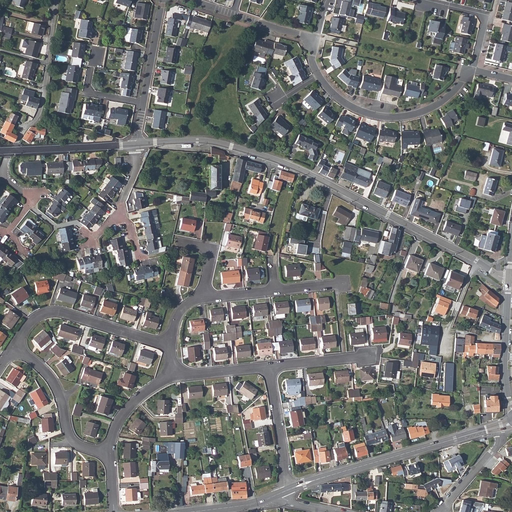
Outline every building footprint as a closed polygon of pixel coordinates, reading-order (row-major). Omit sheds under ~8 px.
[(16,0),(16,1),(16,4),(18,8),(24,10),(26,4),(27,1),(29,1),(28,0),(16,0)] [(341,2),(338,15),(352,18),(353,12),(353,10),(350,10),(351,7),(352,8),(353,6),(358,7),(360,0),(343,0),(343,3),(341,2)] [(137,2),(135,10),(137,11),(136,18),(146,20),(148,5),(137,2)] [(502,14),(501,19),(511,21),(511,18),(511,3),(505,2),(503,11),(503,12),(503,14),(502,14)] [(366,4),(364,15),(382,19),(384,9),(379,7),(375,7),(375,6),(366,4)] [(311,9),(298,5),(297,11),(299,13),(298,16),(297,16),(296,23),(302,24),(303,24),(307,25),(308,19),(307,19),(308,15),(310,15),(311,9)] [(389,9),(386,22),(390,23),(391,24),(395,25),(396,24),(401,25),(403,14),(398,13),(398,14),(395,14),(395,13),(393,12),(393,10),(389,9)] [(168,18),(165,35),(174,37),(177,20),(180,20),(181,15),(172,14),(171,19),(168,18)] [(189,27),(207,33),(210,22),(193,16),(189,27)] [(344,21),(331,18),(330,23),(331,23),(329,29),(328,33),(338,35),(340,25),(343,26),(344,21)] [(80,19),(79,27),(78,36),(89,38),(91,30),(89,30),(91,21),(80,19)] [(427,31),(432,32),(434,33),(434,36),(433,37),(441,39),(442,34),(443,30),(444,25),(440,24),(440,25),(436,24),(437,22),(429,20),(427,31)] [(460,20),(459,24),(461,25),(459,33),(469,35),(471,27),(472,27),(473,23),(460,20)] [(45,26),(34,23),(30,22),(28,29),(28,31),(32,32),(32,33),(42,36),(45,26)] [(511,26),(502,24),(502,28),(503,28),(502,34),(501,40),(511,43),(511,39),(511,26)] [(141,30),(130,28),(126,27),(124,39),(125,40),(128,41),(128,42),(137,44),(139,36),(140,36),(141,30)] [(467,40),(455,37),(454,42),(452,53),(462,55),(463,49),(467,50),(468,45),(466,44),(467,40)] [(29,41),(25,56),(36,59),(39,48),(40,48),(41,44),(29,41)] [(256,41),(253,51),(266,55),(266,54),(272,56),(272,54),(274,44),(275,44),(266,41),(265,44),(256,41)] [(83,44),(73,42),(70,56),(71,57),(70,65),(78,67),(80,58),(81,58),(82,54),(81,54),(83,44)] [(506,46),(495,43),(491,59),(502,62),(506,46)] [(274,44),(272,54),(284,57),(287,48),(278,46),(278,45),(274,44)] [(163,57),(162,61),(174,64),(177,49),(167,47),(165,57),(163,57)] [(331,60),(329,61),(332,66),(331,67),(333,71),(344,64),(340,58),(342,50),(331,48),(329,57),(330,57),(332,57),(331,60)] [(137,52),(127,50),(123,70),(133,72),(135,64),(134,64),(135,58),(136,58),(137,52)] [(297,58),(284,64),(287,69),(288,68),(292,75),(288,77),(291,82),(294,87),(305,79),(304,76),(305,75),(303,71),(302,72),(300,68),(299,67),(301,66),(297,58)] [(37,64),(26,61),(21,78),(31,81),(35,68),(36,69),(37,64)] [(70,65),(67,65),(64,81),(75,82),(77,72),(78,72),(79,67),(78,67),(70,65)] [(441,81),(442,75),(443,72),(445,72),(446,72),(447,68),(435,65),(432,79),(441,81)] [(161,74),(159,83),(169,85),(171,72),(160,70),(160,74),(161,74)] [(351,87),(356,89),(358,78),(350,76),(344,70),(337,77),(343,83),(344,82),(347,85),(352,87),(351,87)] [(133,75),(119,72),(118,77),(120,77),(118,88),(128,90),(130,82),(131,82),(133,75)] [(261,91),(262,87),(263,85),(264,85),(266,81),(263,80),(264,77),(255,73),(253,77),(255,78),(251,88),(261,91)] [(364,89),(377,92),(380,80),(363,76),(360,89),(364,90),(364,89)] [(387,96),(387,95),(388,94),(390,95),(391,96),(398,98),(401,88),(393,86),(395,79),(385,76),(381,94),(387,96)] [(417,94),(421,95),(424,85),(420,84),(419,88),(405,85),(403,95),(417,98),(417,94)] [(477,84),(475,93),(474,98),(480,99),(481,94),(486,95),(486,96),(490,97),(492,97),(494,89),(492,88),(492,87),(489,86),(489,85),(484,84),(484,85),(477,84)] [(170,89),(157,87),(156,92),(157,92),(155,102),(166,104),(167,99),(168,99),(170,89)] [(25,105),(36,109),(39,100),(33,97),(35,92),(24,88),(22,94),(24,95),(22,100),(26,101),(25,105)] [(74,94),(63,92),(60,91),(56,111),(68,113),(69,106),(71,106),(72,100),(73,100),(74,94)] [(310,108),(314,111),(323,102),(312,92),(303,101),(304,101),(302,103),(302,105),(307,110),(308,110),(310,108)] [(511,95),(510,95),(509,95),(509,94),(505,93),(502,104),(507,105),(511,105),(511,95)] [(258,100),(248,106),(255,118),(252,119),(257,127),(266,117),(263,113),(258,105),(260,103),(258,100)] [(83,104),(82,113),(81,118),(91,119),(93,122),(97,123),(101,106),(95,105),(91,104),(91,105),(83,104)] [(324,107),(317,116),(328,124),(334,116),(327,111),(328,110),(324,107)] [(109,108),(107,118),(112,119),(112,118),(116,119),(115,124),(123,125),(126,110),(114,108),(114,109),(109,108)] [(165,111),(153,109),(152,117),(153,117),(151,127),(162,130),(165,111)] [(446,115),(440,118),(445,129),(452,125),(451,124),(454,122),(457,120),(452,111),(446,114),(446,115)] [(9,112),(5,121),(13,125),(16,119),(18,116),(9,112)] [(340,116),(335,126),(339,128),(340,127),(350,132),(352,128),(354,123),(351,121),(348,120),(349,119),(344,117),(344,118),(340,116)] [(478,116),(476,125),(483,126),(485,118),(478,116)] [(281,123),(282,122),(277,118),(269,128),(275,133),(275,132),(282,137),(286,133),(285,132),(289,128),(284,125),(283,125),(281,123)] [(5,121),(0,131),(0,136),(13,142),(16,137),(10,133),(13,125),(5,121)] [(511,124),(504,122),(502,129),(509,131),(506,143),(511,144),(511,124)] [(360,123),(355,137),(370,143),(375,130),(367,127),(364,126),(364,125),(360,123)] [(28,130),(22,139),(28,143),(34,135),(35,136),(36,134),(44,136),(45,131),(40,129),(31,127),(28,130)] [(427,129),(422,131),(426,145),(441,141),(440,137),(439,135),(438,135),(437,130),(437,128),(428,131),(427,129)] [(379,131),(377,142),(382,142),(382,141),(394,143),(395,133),(388,132),(388,131),(384,130),(383,131),(379,131)] [(406,132),(400,132),(401,149),(406,149),(406,145),(419,144),(418,132),(406,133),(406,132)] [(300,148),(305,150),(305,149),(308,150),(308,152),(310,155),(308,159),(314,162),(317,156),(314,150),(316,146),(311,144),(312,142),(298,136),(294,145),(300,147),(300,148)] [(211,148),(210,154),(211,154),(217,155),(219,155),(218,158),(218,160),(225,160),(225,156),(224,152),(211,148)] [(493,148),(489,164),(499,166),(503,151),(493,148)] [(383,158),(381,162),(389,165),(391,160),(383,157),(383,158)] [(236,158),(230,190),(238,193),(241,183),(243,174),(244,169),(245,161),(236,158)] [(83,161),(83,162),(84,170),(94,170),(94,168),(97,168),(102,162),(102,160),(94,160),(94,159),(89,159),(89,160),(83,161)] [(317,166),(316,166),(321,168),(318,173),(332,179),(334,175),(339,177),(343,169),(338,167),(337,168),(333,166),(332,168),(330,167),(330,169),(323,166),(325,162),(320,159),(317,166)] [(84,170),(83,162),(78,162),(78,161),(72,161),(72,162),(69,162),(70,171),(73,171),(73,172),(84,172),(84,170)] [(245,161),(244,169),(251,171),(253,164),(245,161)] [(37,175),(43,175),(42,162),(36,162),(36,163),(33,163),(33,162),(29,162),(29,163),(23,163),(21,165),(21,171),(24,173),(27,173),(27,175),(37,174),(37,175)] [(60,163),(48,164),(48,174),(65,174),(64,162),(60,162),(60,163)] [(357,169),(344,163),(342,166),(344,167),(343,169),(355,175),(357,169)] [(253,164),(251,171),(258,173),(260,166),(253,164)] [(189,198),(189,200),(205,202),(206,196),(215,196),(215,190),(219,190),(220,165),(209,165),(209,189),(205,189),(205,193),(190,191),(189,198)] [(339,177),(351,183),(355,175),(343,169),(339,177)] [(355,175),(351,183),(364,189),(367,183),(368,181),(368,180),(367,180),(370,174),(357,169),(355,175)] [(282,180),(292,183),(294,175),(290,174),(280,171),(278,177),(274,176),(270,190),(279,192),(282,180)] [(465,171),(463,178),(474,181),(476,174),(465,171)] [(106,177),(103,181),(107,184),(116,190),(121,184),(112,177),(109,179),(106,177)] [(484,189),(483,194),(491,196),(493,191),(493,192),(496,181),(487,178),(484,189)] [(254,192),(260,194),(262,183),(258,182),(258,181),(250,179),(246,192),(252,194),(252,192),(254,192)] [(377,182),(372,195),(384,200),(389,187),(377,182)] [(107,184),(98,195),(105,201),(109,196),(112,198),(114,195),(113,194),(116,190),(107,184)] [(55,194),(53,197),(54,198),(61,204),(62,205),(64,206),(72,196),(72,195),(70,194),(71,193),(63,187),(56,195),(55,194)] [(395,191),(391,201),(405,207),(409,196),(395,191)] [(133,204),(134,209),(146,207),(143,194),(134,192),(136,198),(133,199),(134,204),(133,204)] [(18,201),(9,193),(6,197),(5,196),(3,196),(0,199),(0,203),(1,204),(1,205),(9,211),(15,203),(16,204),(18,201)] [(456,205),(454,211),(466,215),(467,209),(469,209),(470,206),(473,207),(476,198),(471,197),(470,201),(461,198),(458,205),(456,205)] [(61,204),(54,198),(51,202),(52,203),(47,210),(54,216),(60,209),(59,208),(62,205),(61,204)] [(415,199),(409,213),(435,224),(438,215),(421,208),(423,202),(415,199)] [(93,204),(88,211),(97,217),(100,213),(101,214),(103,211),(100,209),(103,205),(97,201),(94,204),(93,204)] [(9,211),(1,205),(0,206),(0,221),(2,223),(4,219),(3,218),(9,211)] [(302,205),(298,215),(314,221),(318,211),(302,205)] [(250,210),(244,208),(242,217),(243,219),(246,220),(248,219),(256,221),(261,223),(264,213),(258,212),(258,213),(250,211),(250,210)] [(142,221),(143,226),(154,224),(159,223),(156,209),(141,212),(142,217),(140,217),(141,221),(142,221)] [(335,209),(330,217),(337,222),(344,227),(349,218),(335,209)] [(493,209),(488,224),(499,226),(503,212),(493,209)] [(82,217),(79,222),(87,228),(90,223),(91,224),(97,217),(88,211),(85,215),(84,214),(82,217)] [(226,212),(222,223),(226,223),(228,223),(229,224),(232,214),(226,212)] [(181,218),(179,229),(193,232),(195,221),(181,218)] [(24,231),(29,235),(34,228),(35,227),(36,225),(31,221),(32,221),(29,219),(28,219),(26,221),(26,220),(19,229),(23,232),(24,231)] [(445,221),(441,230),(456,236),(459,227),(445,221)] [(154,224),(143,226),(145,234),(146,234),(147,239),(158,237),(156,228),(160,227),(159,223),(154,224)] [(70,226),(58,228),(61,242),(72,240),(71,236),(72,236),(70,226)] [(345,227),(343,239),(353,241),(353,240),(355,229),(356,228),(345,226),(345,227)] [(29,235),(28,236),(32,239),(32,240),(36,244),(43,235),(34,228),(29,235)] [(389,236),(388,242),(396,245),(400,230),(391,228),(389,236)] [(355,229),(353,240),(358,241),(359,239),(375,243),(378,233),(361,229),(361,231),(355,229)] [(486,233),(482,250),(492,253),(497,236),(486,233)] [(228,234),(225,245),(239,248),(241,237),(228,234)] [(266,236),(257,234),(254,249),(263,251),(267,236),(266,236)] [(147,239),(146,240),(147,245),(146,246),(147,251),(148,251),(148,255),(158,252),(157,248),(161,247),(159,237),(158,237),(147,239)] [(110,240),(112,250),(115,250),(122,248),(121,243),(122,243),(121,238),(110,240)] [(297,250),(296,253),(306,254),(308,245),(304,244),(305,240),(290,238),(290,243),(293,243),(292,249),(297,250)] [(72,240),(61,242),(62,247),(61,247),(62,251),(73,249),(72,240)] [(344,240),(341,255),(350,257),(353,242),(344,240)] [(384,241),(381,254),(389,256),(390,252),(394,253),(396,245),(388,242),(384,241)] [(122,248),(115,250),(118,261),(119,265),(123,265),(123,266),(130,265),(128,258),(129,258),(128,253),(127,253),(126,248),(122,248)] [(2,258),(1,259),(10,265),(12,263),(16,266),(22,262),(16,257),(17,257),(13,254),(12,255),(7,251),(2,258)] [(367,259),(366,262),(374,264),(376,255),(371,254),(370,259),(367,259)] [(98,255),(90,257),(92,267),(97,266),(97,267),(101,267),(98,255)] [(92,267),(90,257),(86,258),(85,256),(82,257),(82,259),(77,260),(79,269),(84,268),(85,273),(93,271),(92,267)] [(183,256),(180,271),(191,273),(194,258),(183,256)] [(408,257),(404,269),(416,275),(421,263),(408,257)] [(367,264),(364,271),(368,273),(370,273),(372,270),(374,266),(367,264)] [(146,265),(142,266),(144,278),(153,277),(153,275),(158,274),(157,268),(152,269),(151,266),(146,267),(146,265)] [(298,265),(284,266),(286,276),(299,275),(298,265)] [(428,265),(423,277),(437,283),(442,271),(428,265)] [(144,278),(142,266),(138,267),(139,269),(134,270),(136,280),(144,278)] [(257,269),(245,270),(246,281),(258,280),(257,269)] [(191,273),(180,271),(177,284),(188,287),(191,273)] [(234,271),(220,273),(222,284),(235,282),(239,282),(237,271),(234,272),(234,271)] [(449,274),(444,287),(457,292),(462,280),(449,274)] [(47,281),(35,282),(36,292),(48,291),(47,281)] [(483,285),(480,288),(482,290),(480,292),(482,294),(483,295),(483,296),(487,299),(484,302),(485,303),(494,309),(499,299),(483,285)] [(22,286),(11,293),(16,302),(27,295),(22,286)] [(78,293),(61,288),(58,298),(74,304),(78,293)] [(364,295),(363,297),(369,299),(374,291),(370,289),(366,295),(364,295)] [(162,293),(160,299),(167,301),(169,295),(166,294),(167,292),(162,291),(162,293)] [(84,294),(80,305),(92,308),(95,298),(84,294)] [(452,300),(441,296),(436,312),(446,316),(448,309),(449,304),(450,304),(452,300)] [(327,297),(316,298),(317,309),(328,308),(327,297)] [(308,299),(294,301),(295,312),(309,310),(308,299)] [(103,300),(100,311),(113,315),(117,304),(103,300)] [(287,302),(274,303),(274,314),(276,314),(276,317),(277,318),(284,317),(283,313),(288,312),(287,302)] [(357,303),(346,304),(347,315),(358,314),(357,303)] [(266,304),(252,305),(253,316),(267,314),(266,304)] [(244,306),(231,308),(232,318),(236,318),(236,320),(241,320),(241,317),(245,317),(244,306)] [(463,306),(460,314),(474,319),(477,311),(463,306)] [(124,307),(121,317),(134,321),(137,311),(124,307)] [(221,309),(209,310),(210,321),(222,320),(221,309)] [(10,310),(1,322),(10,328),(19,316),(10,310)] [(147,311),(144,324),(157,328),(160,318),(151,315),(151,312),(147,311)] [(479,325),(487,329),(490,321),(491,318),(483,315),(479,325)] [(323,316),(314,317),(315,324),(320,323),(324,323),(323,316)] [(363,317),(354,318),(354,324),(358,324),(359,325),(364,325),(363,317)] [(202,320),(188,322),(189,332),(203,331),(202,320)] [(487,329),(486,331),(488,333),(489,330),(499,334),(500,325),(490,321),(487,329)] [(309,324),(306,325),(306,329),(310,329),(310,332),(316,331),(315,324),(309,324)] [(59,325),(55,335),(74,341),(77,332),(77,331),(59,325)] [(422,325),(420,344),(437,346),(439,328),(422,325)] [(384,327),(370,329),(371,339),(379,338),(384,338),(385,338),(384,327)] [(278,328),(272,329),(273,336),(277,336),(277,334),(281,334),(280,328),(278,328)] [(43,330),(32,339),(39,347),(49,338),(43,330)] [(353,334),(348,334),(349,345),(362,344),(361,330),(353,331),(353,334)] [(226,334),(222,334),(223,341),(230,341),(229,333),(226,334)] [(397,333),(396,344),(408,345),(409,334),(397,333)] [(91,335),(87,345),(95,347),(100,349),(104,339),(91,335)] [(464,345),(469,346),(469,345),(469,343),(472,344),(473,337),(469,336),(465,335),(465,340),(460,339),(459,344),(464,345)] [(333,336),(320,337),(321,348),(335,346),(333,336)] [(313,338),(299,339),(300,350),(314,349),(313,338)] [(257,345),(256,345),(257,355),(271,353),(270,343),(269,343),(268,342),(266,342),(264,340),(257,341),(257,345)] [(111,341),(108,352),(120,356),(123,345),(111,341)] [(291,341),(277,342),(278,353),(292,351),(291,341)] [(463,345),(463,352),(468,353),(468,355),(472,356),(473,353),(483,354),(484,344),(476,343),(475,345),(472,345),(469,345),(469,346),(464,345),(463,345)] [(49,349),(53,353),(58,348),(54,344),(49,349)] [(218,349),(213,349),(215,360),(227,359),(226,348),(224,348),(224,344),(218,345),(218,349)] [(484,344),(483,354),(487,354),(487,356),(488,356),(488,358),(491,358),(491,357),(491,354),(492,344),(484,344)] [(492,344),(491,354),(499,355),(500,344),(492,344)] [(248,345),(235,347),(236,358),(250,356),(248,345)] [(197,347),(186,348),(188,362),(199,361),(197,347)] [(58,348),(53,353),(57,357),(64,350),(59,348),(58,348)] [(139,350),(135,360),(148,364),(152,354),(139,350)] [(411,359),(410,364),(416,365),(417,357),(422,358),(423,354),(412,352),(411,359)] [(64,358),(56,365),(63,376),(72,369),(64,358)] [(435,378),(436,362),(422,361),(420,376),(435,378)] [(384,377),(394,378),(395,371),(396,363),(386,362),(384,377)] [(444,363),(443,391),(452,392),(453,363),(444,363)] [(497,367),(486,366),(487,379),(498,380),(498,375),(497,375),(497,367)] [(13,368),(5,380),(14,386),(18,380),(21,381),(25,376),(13,368)] [(84,368),(81,379),(98,384),(101,373),(84,368)] [(370,368),(358,369),(359,380),(372,379),(370,368)] [(346,371),(332,372),(333,383),(347,381),(346,371)] [(121,372),(117,385),(127,388),(131,375),(121,372)] [(321,374),(307,375),(308,385),(322,384),(321,374)] [(286,392),(287,391),(298,390),(299,390),(298,379),(284,381),(286,392)] [(243,382),(238,391),(252,398),(257,389),(243,382)] [(225,383),(211,384),(213,395),(226,394),(225,383)] [(200,386),(186,387),(187,398),(201,397),(200,386)] [(38,387),(29,392),(35,403),(33,404),(35,407),(37,407),(46,402),(38,387)] [(19,389),(16,393),(22,397),(26,391),(22,388),(20,390),(19,389)] [(0,389),(0,407),(8,395),(0,389)] [(16,393),(13,398),(19,402),(22,397),(16,393)] [(431,394),(431,405),(436,405),(436,407),(442,407),(442,406),(447,406),(448,396),(437,395),(437,394),(431,394)] [(96,396),(94,403),(98,404),(96,411),(106,415),(111,399),(101,396),(100,397),(96,396)] [(484,400),(484,406),(485,406),(485,411),(492,411),(493,410),(493,411),(495,411),(496,409),(496,408),(496,407),(496,406),(496,400),(495,400),(495,396),(488,396),(489,400),(484,400)] [(168,400),(158,400),(158,413),(168,413),(168,400)] [(263,406),(252,408),(254,420),(265,418),(263,406)] [(299,410),(289,412),(292,427),(302,425),(299,410)] [(28,414),(30,419),(37,416),(34,411),(28,414)] [(41,418),(41,424),(42,431),(42,432),(52,431),(51,417),(50,418),(42,418),(41,418)] [(136,417),(129,428),(138,434),(145,422),(136,417)] [(182,417),(174,417),(174,422),(159,422),(159,435),(170,435),(170,428),(174,428),(174,423),(182,423),(182,417)] [(87,420),(83,433),(93,436),(97,424),(87,420)] [(400,439),(399,429),(395,430),(393,424),(386,425),(390,442),(399,439),(400,439)] [(258,445),(259,447),(269,445),(266,426),(261,426),(262,432),(256,433),(257,439),(254,440),(255,445),(256,445),(258,445)] [(425,432),(424,427),(422,427),(422,426),(418,427),(418,426),(414,427),(414,426),(410,427),(410,426),(406,427),(409,438),(424,434),(424,432),(425,432)] [(345,431),(341,432),(343,441),(353,439),(351,430),(345,431)] [(386,439),(383,430),(367,435),(370,444),(386,439)] [(28,436),(27,445),(36,443),(34,437),(33,437),(32,435),(28,436)] [(134,458),(135,448),(135,443),(124,442),(124,457),(134,458)] [(148,466),(148,475),(154,476),(154,471),(168,472),(167,454),(173,454),(173,459),(182,460),(184,443),(167,442),(166,454),(156,454),(156,461),(151,461),(150,466),(148,466)] [(363,442),(353,445),(356,456),(366,454),(363,442)] [(295,452),(297,462),(310,460),(308,449),(301,450),(301,447),(295,448),(295,451),(295,452)] [(340,458),(340,457),(346,455),(344,447),(333,449),(335,459),(340,458)] [(318,450),(313,450),(314,463),(329,461),(328,451),(325,451),(325,448),(318,448),(318,450)] [(65,453),(54,452),(54,463),(65,463),(65,453)] [(45,454),(31,454),(31,464),(45,464),(45,454)] [(248,454),(237,456),(239,467),(250,465),(249,459),(248,454)] [(452,466),(457,464),(461,462),(458,455),(447,460),(446,458),(440,460),(444,467),(448,465),(450,470),(453,469),(452,466)] [(500,461),(496,465),(496,466),(495,467),(494,467),(490,471),(493,473),(496,474),(500,469),(502,471),(506,466),(509,463),(503,458),(500,461)] [(134,461),(123,462),(124,477),(135,477),(134,461)] [(82,462),(82,476),(92,476),(92,462),(82,462)] [(416,463),(400,467),(402,473),(402,476),(408,474),(409,475),(418,472),(416,463)] [(268,465),(255,468),(256,478),(270,476),(268,465)] [(395,473),(396,475),(402,473),(400,467),(399,465),(389,468),(391,474),(395,473)] [(437,477),(431,481),(434,488),(440,485),(443,485),(443,484),(449,483),(448,479),(437,477)] [(207,478),(203,478),(203,482),(205,493),(212,492),(211,479),(207,480),(207,478)] [(218,483),(217,483),(218,491),(227,490),(225,478),(218,479),(218,483)] [(481,480),(478,496),(491,498),(492,488),(495,488),(496,483),(481,480)] [(431,481),(422,485),(424,488),(425,490),(426,492),(434,488),(431,481)] [(196,485),(192,486),(190,486),(191,495),(205,493),(203,482),(201,482),(202,485),(196,485)] [(242,482),(231,482),(231,491),(245,491),(245,488),(245,482),(242,482)] [(319,485),(318,486),(318,489),(319,488),(319,487),(321,487),(321,492),(347,490),(347,484),(344,483),(323,484),(319,485)] [(352,483),(350,483),(350,500),(365,500),(365,492),(355,492),(355,484),(352,484),(352,483)] [(8,487),(6,500),(14,501),(16,487),(14,487),(8,486),(8,487)] [(136,488),(125,489),(126,501),(136,501),(136,488)] [(245,491),(231,491),(231,499),(246,498),(246,494),(249,494),(249,488),(245,488),(245,491)] [(365,492),(365,500),(375,500),(375,492),(374,492),(365,492)] [(32,493),(31,504),(45,505),(46,494),(32,493)] [(97,493),(92,493),(83,493),(84,504),(97,504),(97,493)] [(74,494),(60,494),(61,505),(75,505),(74,494)] [(381,500),(379,511),(388,511),(390,502),(381,500)] [(462,500),(457,511),(466,511),(469,504),(472,504),(472,506),(478,507),(478,505),(480,505),(481,504),(482,504),(482,502),(469,500),(462,500)]
